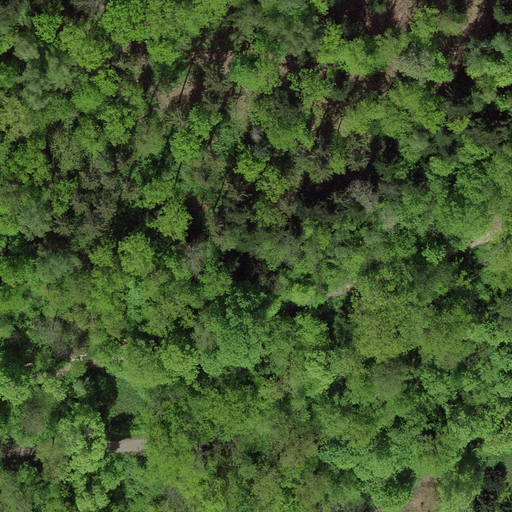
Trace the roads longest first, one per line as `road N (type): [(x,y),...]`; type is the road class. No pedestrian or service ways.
road 1 (track): [(0,387),(183,343),(511,228)]
road 2 (residential): [(511,374),(196,438),(0,451)]
